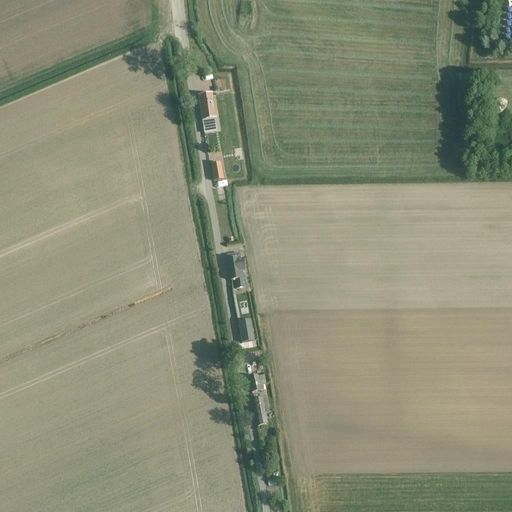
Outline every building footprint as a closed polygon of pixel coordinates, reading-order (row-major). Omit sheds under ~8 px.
[(212,95),(208,96),(198,97),(202,122),(216,119),(212,95)] [(219,154),(218,154),(208,156),(209,163),(220,161),(219,154)] [(221,164),(211,165),(213,182),(223,181),(221,164)] [(235,255),(227,256),(231,282),(235,281),(236,290),(245,288),(243,271),(244,271),(243,263),(241,263),(239,254),(236,255),(235,255)] [(241,337),(251,336),(249,325),(239,327),(241,337)] [(251,393),(258,392),(264,391),(263,387),(266,387),(264,376),(258,377),(248,379),(251,393)] [(266,399),(262,400),(253,402),(258,427),(267,425),(265,415),(269,414),(266,399)]
